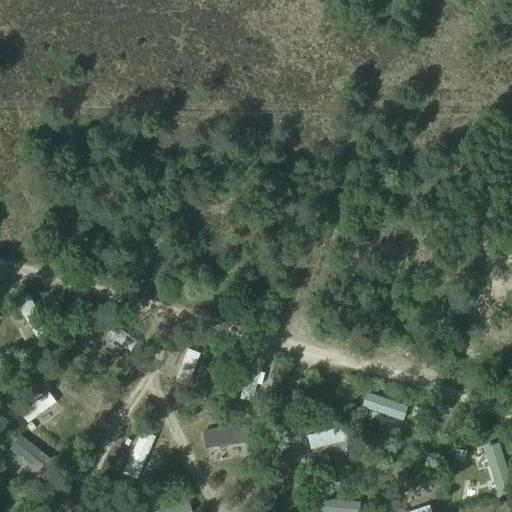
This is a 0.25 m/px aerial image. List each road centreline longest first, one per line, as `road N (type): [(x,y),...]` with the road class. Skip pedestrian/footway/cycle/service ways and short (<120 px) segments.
road 1 (track): [(0,265),(409,378),(511,416)]
road 2 (track): [(395,0),(309,293),(309,353)]
road 3 (track): [(179,317),(79,497)]
road 4 (track): [(318,355),(293,379),(292,488),(280,510)]
road 5 (track): [(148,374),(213,511)]
